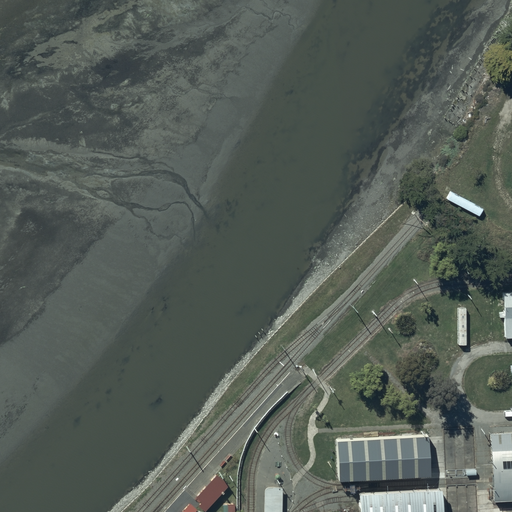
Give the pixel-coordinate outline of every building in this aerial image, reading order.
[(511,292),(502,293),(504,338),(511,337),(511,292)] [(511,431),(489,432),(492,479),(492,492),(493,497),(511,496),(511,431)] [(427,433),(335,438),(337,478),(429,473),(429,466),(428,454),(427,442),(427,433)] [(204,511),(228,486),(216,474),(195,497),(201,502),(198,506),(204,511)] [(440,488),(357,492),(358,499),(358,511),(441,511),(441,509),(440,495),(440,488)] [(282,511),(283,489),(268,489),(267,489),(266,490),(265,491),(264,493),(263,511),(282,511)] [(190,502),(181,511),(194,511),(198,509),(190,502)]
